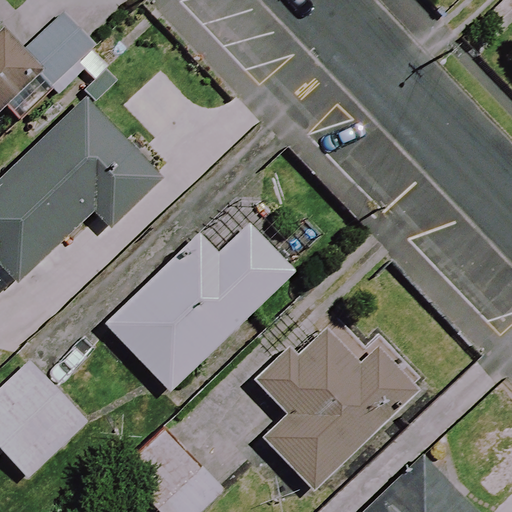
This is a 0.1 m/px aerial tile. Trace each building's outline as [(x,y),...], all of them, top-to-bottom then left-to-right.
[(0,115),(7,109),(17,119),(50,87),(55,93),(81,69),(92,81),(106,68),(94,56),(105,45),(72,10),(22,57),(0,34),(0,115)] [(163,183),(87,104),(0,188),(0,299),(1,301),(16,286),(92,213),(111,233),(163,183)] [(292,275),(248,228),(216,258),(197,238),(103,326),(167,393),(292,275)] [(287,417),(261,442),(315,496),(425,385),(380,340),(366,355),(335,325),(301,359),(291,349),(255,385),(287,417)] [(84,424),(27,363),(0,388),(0,451),(26,479),(84,424)] [(476,511),(418,456),(365,511),(476,511)] [(200,511),(221,492),(200,470),(157,511),(200,511)]
